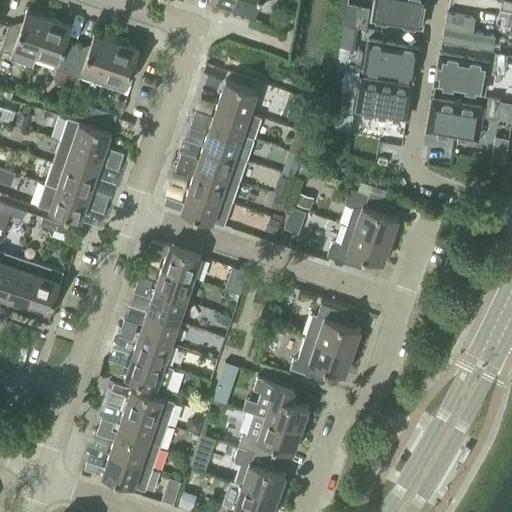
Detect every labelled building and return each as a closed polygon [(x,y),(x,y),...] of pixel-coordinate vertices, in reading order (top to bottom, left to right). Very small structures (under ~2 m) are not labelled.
[(214,0),(218,1),(218,6),(228,9),(230,6),(232,6),(233,0),(214,0)] [(233,0),(232,6),(236,7),(235,12),(246,15),(248,12),(254,14),(258,0),(233,0)] [(425,0),(374,0),(371,22),(420,30),(425,0)] [(370,7),(358,5),(355,25),(367,27),(370,7)] [(36,54),(49,18),(26,10),(20,28),(8,24),(0,49),(13,54),(15,47),(36,54)] [(510,34),(511,22),(511,14),(502,12),(500,20),(498,32),(510,34)] [(475,18),(447,13),(442,40),(494,50),(496,36),(473,32),(475,18)] [(68,72),(76,48),(65,44),(71,26),(49,18),(36,54),(57,61),(55,68),(68,72)] [(102,84),(116,41),(115,40),(115,36),(107,34),(104,37),(94,33),(88,51),(76,48),(68,72),(102,84)] [(118,42),(116,41),(102,84),(125,91),(139,49),(129,45),(129,41),(121,38),(118,42)] [(418,49),(368,40),(363,72),(413,80),(418,49)] [(488,63),(440,55),(435,85),(483,94),(488,63)] [(506,57),(494,55),(491,75),(503,77),(506,57)] [(221,79),(218,78),(207,74),(205,82),(218,87),(221,79)] [(415,87),(361,78),(356,112),(409,121),(415,87)] [(225,79),(218,102),(250,113),(257,90),(225,79)] [(354,95),(342,93),(339,113),(351,115),(354,95)] [(499,98),(487,96),(485,108),(484,115),(495,118),(499,98)] [(485,108),(432,99),(426,133),(434,134),(480,142),(484,115),(485,108)] [(193,117),(206,122),(210,123),(242,134),(254,138),(261,117),(250,113),(218,102),(213,115),(195,109),(193,117)] [(88,118),(90,118),(113,126),(117,114),(92,106),(88,118)] [(15,112),(0,107),(0,119),(11,124),(15,112)] [(68,117),(60,140),(103,154),(111,132),(68,117)] [(203,130),(206,122),(193,117),(190,125),(203,130)] [(246,160),(254,138),(242,134),(210,123),(203,145),(235,156),(246,160)] [(96,176),(103,154),(60,140),(53,161),(96,176)] [(305,148),(292,143),(290,150),(303,155),(305,148)] [(239,181),(246,160),(235,156),(203,145),(199,158),(181,152),(178,161),(196,167),(228,177),(239,181)] [(111,148),(108,156),(121,160),(124,152),(111,148)] [(118,168),(121,160),(108,156),(105,164),(118,168)] [(91,189),(96,176),(53,161),(45,183),(106,203),(109,195),(91,189)] [(232,203),(239,181),(228,177),(196,167),(178,161),(175,169),(193,175),(189,188),(220,199),(232,203)] [(298,169),(285,165),(283,171),(296,176),(298,169)] [(0,179),(11,183),(15,172),(0,167),(0,179)] [(104,212),(106,203),(45,183),(38,205),(81,220),(86,206),(104,212)] [(224,225),(232,203),(220,199),(189,188),(184,202),(166,196),(163,204),(181,210),(181,211),(224,225)] [(356,204),(348,225),(391,240),(391,238),(396,238),(399,227),(396,225),(399,217),(380,211),(384,199),(351,188),(347,199),(348,202),(356,204)] [(274,205),(290,209),(285,226),(301,230),(307,208),(284,202),(287,191),(279,189),(274,205)] [(0,210),(10,214),(12,205),(0,200),(0,210)] [(25,210),(12,205),(10,214),(23,218),(25,210)] [(53,228),(56,220),(43,215),(40,224),(53,228)] [(69,224),(56,220),(53,228),(66,233),(69,224)] [(390,241),(391,240),(348,225),(341,246),(334,244),(331,245),(327,256),(361,268),(365,256),(383,262),(386,255),(390,255),(394,244),(390,241)] [(166,254),(162,267),(194,278),(201,255),(169,245),(151,239),(148,248),(166,254)] [(16,266),(20,256),(0,249),(0,295),(5,297),(16,266)] [(27,305),(41,263),(20,256),(16,266),(5,297),(27,305)] [(63,271),(41,263),(27,305),(49,312),(63,271)] [(225,289),(239,293),(247,271),(232,266),(225,289)] [(186,300),(194,278),(162,267),(154,289),(186,300)] [(139,275),(137,283),(150,287),(152,279),(139,275)] [(147,295),(150,287),(137,283),(134,291),(147,295)] [(179,321),(186,300),(154,289),(147,310),(179,321)] [(182,316),(191,320),(198,303),(189,300),(182,316)] [(313,313),(305,335),(353,351),(360,329),(342,323),(346,311),(321,303),(317,314),(313,313)] [(172,343),(179,321),(147,310),(140,332),(172,343)] [(125,318),(122,326),(135,330),(138,322),(125,318)] [(132,338),(135,330),(122,326),(119,334),(132,338)] [(164,364),(172,343),(140,332),(132,353),(164,364)] [(353,351),(305,335),(298,356),(293,359),(290,368),(323,379),(327,368),(345,374),(353,351)] [(166,390),(174,368),(164,364),(132,353),(125,376),(166,390)] [(231,400),(238,362),(223,359),(216,397),(231,400)] [(123,365),(110,361),(107,369),(120,374),(123,365)] [(294,389),(257,376),(253,389),(260,392),(257,402),(246,398),(242,409),(253,413),(301,429),(302,427),(306,426),(309,419),(306,416),(309,406),(290,400),(294,389)] [(111,390),(124,394),(127,386),(114,381),(111,390)] [(132,386),(124,409),(167,424),(175,401),(132,386)] [(160,445),(167,424),(124,409),(117,431),(160,445)] [(301,430),(301,429),(253,413),(246,434),(242,433),(238,445),(271,457),(275,446),(293,452),(297,442),(301,441),(304,434),(301,430)] [(102,416),(99,425),(112,429),(115,421),(102,416)] [(109,437),(112,429),(99,425),(96,433),(109,437)] [(153,467),(160,445),(117,431),(109,452),(153,467)] [(268,468),(271,457),(238,445),(233,459),(235,462),(240,464),(234,481),(278,497),(279,496),(283,495),(286,487),(283,483),(286,474),(268,468)] [(145,490),(153,467),(109,452),(105,466),(87,460),(84,468),(102,474),(102,475),(145,490)] [(163,497),(174,501),(181,480),(171,476),(163,497)] [(272,511),(278,497),(234,481),(230,480),(222,503),(227,505),(224,511),(272,511)]
